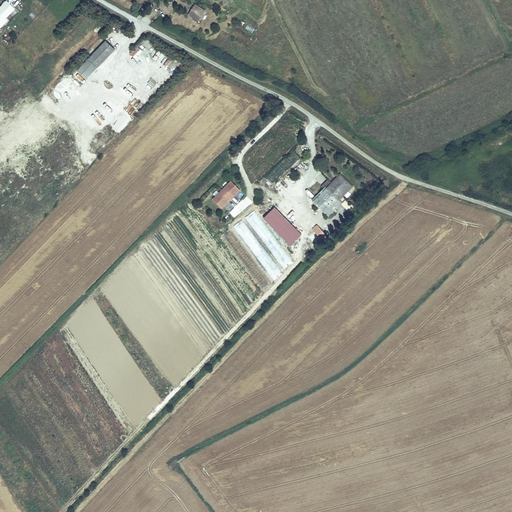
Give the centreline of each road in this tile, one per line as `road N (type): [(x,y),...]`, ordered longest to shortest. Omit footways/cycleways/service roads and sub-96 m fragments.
road 1 (track): [(314,118),(304,194),(309,223),(295,265),(63,509)]
road 2 (residential): [(99,0),(290,101),(382,166),(511,214)]
